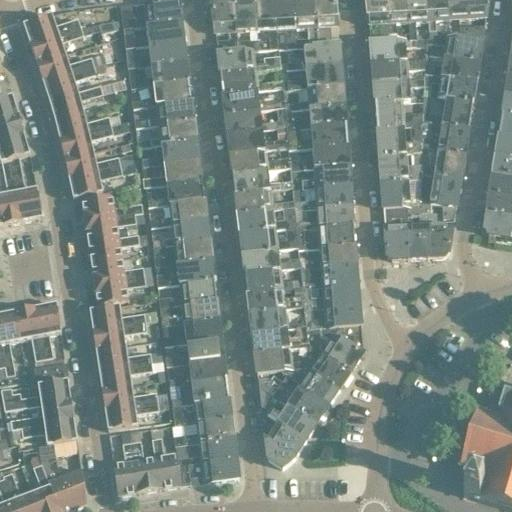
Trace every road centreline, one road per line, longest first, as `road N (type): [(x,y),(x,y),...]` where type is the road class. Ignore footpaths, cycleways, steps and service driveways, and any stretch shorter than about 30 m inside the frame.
road 1 (residential): [(191,0),(211,162),(221,179),(254,511)]
road 2 (residential): [(401,347),(368,274),(354,0)]
road 3 (residential): [(501,0),(461,252),(477,291)]
road 4 (residential): [(62,264),(55,176),(3,13)]
road 5 (residential): [(108,511),(81,331),(69,312),(62,264)]
road 6 (unclassified): [(376,461),(396,456),(484,326),(477,291)]
